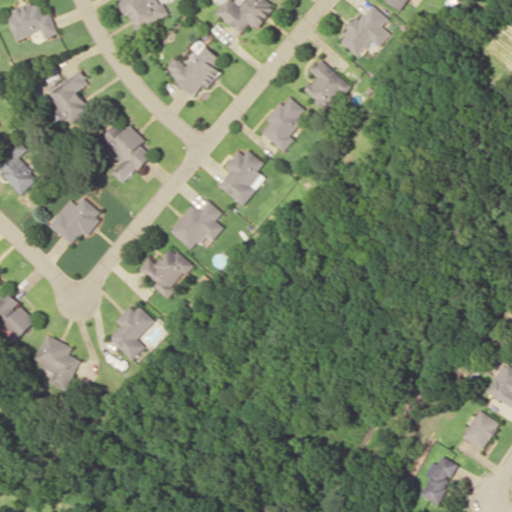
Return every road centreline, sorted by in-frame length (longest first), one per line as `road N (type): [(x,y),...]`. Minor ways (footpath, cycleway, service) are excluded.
road 1 (residential): [(0,218),(78,294),(206,147)]
road 2 (residential): [(206,147),(142,87),(86,0)]
road 3 (residential): [(206,147),(327,0)]
